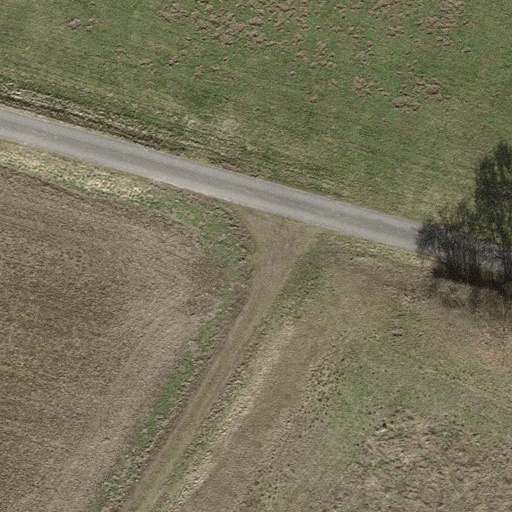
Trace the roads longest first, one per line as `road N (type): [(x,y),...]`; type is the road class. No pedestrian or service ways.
road 1 (track): [(511,261),(0,121)]
road 2 (track): [(134,511),(238,342),(308,207)]
